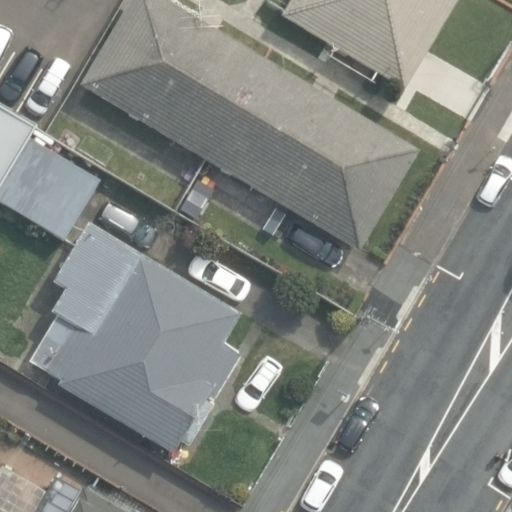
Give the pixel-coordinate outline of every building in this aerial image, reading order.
[(271,241),(333,278),(351,248),(358,251),(417,153),(159,0),(131,0),(80,86),(289,210),(271,241)] [(376,74),(403,90),(455,0),(292,0),(282,17),(335,48),(329,58),(370,83),(376,74)] [(0,202),(58,237),(93,178),(20,135),(26,126),(0,110),(0,202)] [(59,386),(174,455),(181,442),(188,447),(212,406),(205,401),(209,396),(213,399),(239,356),(221,345),(238,316),(87,226),(54,282),(66,289),(52,312),(57,316),(29,362),(62,381),(59,386)] [(40,484),(0,460),(0,507),(8,511),(145,511),(126,500),(124,505),(76,478),(73,483),(49,468),(40,484)]
